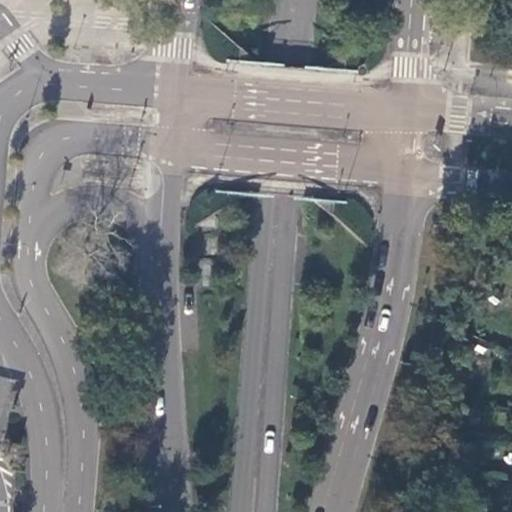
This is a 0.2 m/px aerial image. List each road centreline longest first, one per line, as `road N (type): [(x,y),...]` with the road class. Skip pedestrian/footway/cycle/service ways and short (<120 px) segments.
road 1 (trunk): [(296,0),(252,511)]
road 2 (trunk): [(330,511),(401,231),(404,171)]
road 3 (tertiary): [(79,511),(81,407),(34,287),(29,248)]
road 4 (trunk): [(161,267),(174,511)]
road 5 (tertiary): [(409,106),(173,88)]
road 6 (tertiary): [(170,146),(404,171)]
road 7 (tertiary): [(29,248),(38,161),(54,141),(170,146)]
road 8 (tertiary): [(0,316),(44,420),(43,511)]
road 9 (trunk): [(29,248),(51,212),(85,195),(104,196),(133,211),(161,267)]
road 10 (tertiary): [(173,88),(46,80)]
road 11 (trunk): [(170,146),(161,267)]
